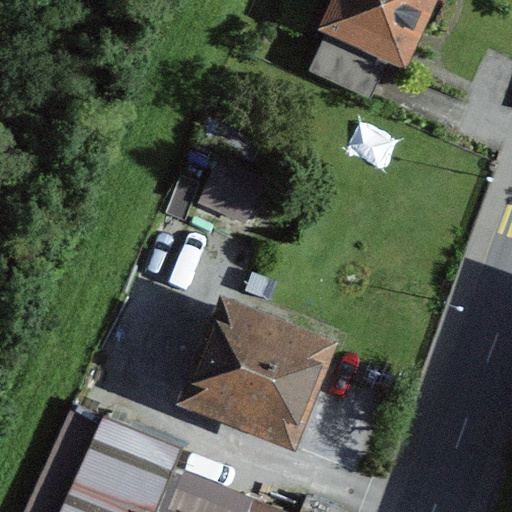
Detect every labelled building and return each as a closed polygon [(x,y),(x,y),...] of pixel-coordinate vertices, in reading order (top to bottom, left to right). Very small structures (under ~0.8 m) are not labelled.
[(330,0),(316,31),(324,35),(308,71),(370,99),(387,63),(405,71),(437,0),(330,0)] [(209,116),(199,135),(251,164),(262,144),(209,116)] [(190,142),(166,194),(197,209),(200,202),(243,223),(265,177),(190,142)] [(337,342),(218,296),(174,406),(294,452),(337,342)] [(99,417),(95,426),(66,413),(24,511),(285,511),(172,465),(179,450),(99,417)]
